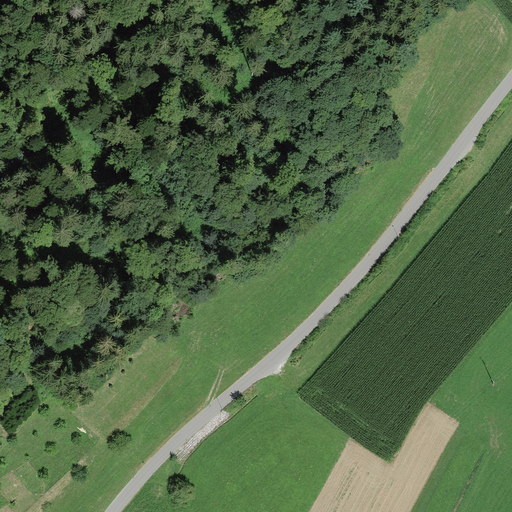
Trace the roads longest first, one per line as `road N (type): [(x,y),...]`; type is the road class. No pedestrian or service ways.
road 1 (residential): [(511,78),(305,327),(176,441),(112,511)]
road 2 (track): [(0,301),(89,168),(137,122),(214,76)]
